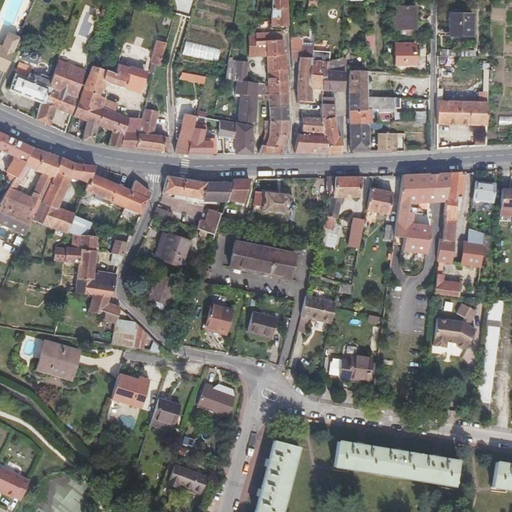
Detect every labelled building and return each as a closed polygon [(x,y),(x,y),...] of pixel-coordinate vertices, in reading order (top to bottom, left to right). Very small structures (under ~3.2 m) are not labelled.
[(285,0),(271,0),(270,25),(281,24),(286,24),(285,0)] [(394,7),(394,27),(413,28),(413,7),(394,7)] [(449,13),(449,36),(472,36),(473,14),(449,13)] [(270,40),(267,40),(265,41),(266,55),(283,55),(281,32),(270,31),(270,40)] [(0,70),(3,72),(12,51),(17,38),(6,34),(2,43),(0,43),(0,70)] [(374,35),(366,35),(366,50),(374,50),(374,35)] [(266,57),(266,55),(265,41),(256,41),(256,37),(249,37),(249,56),(256,56),(256,57),(266,57)] [(291,59),(299,59),(299,57),(301,57),(301,46),(301,42),(297,42),(297,39),(290,38),(291,59)] [(149,72),(152,73),(155,65),(159,66),(165,43),(157,40),(153,51),(149,72)] [(218,62),(221,47),(186,40),(183,55),(218,62)] [(395,44),(395,64),(413,65),(413,44),(395,44)] [(129,48),(122,46),(118,56),(125,58),(129,48)] [(299,57),(299,59),(298,69),(297,100),(311,102),(311,90),(312,60),(312,50),(313,46),(301,46),(301,57),(299,57)] [(25,48),(21,58),(35,63),(39,54),(25,48)] [(329,52),(312,50),(312,60),(326,62),(329,61),(329,52)] [(267,83),(264,84),(263,94),(287,94),(285,55),(283,55),(266,55),(266,57),(267,83)] [(345,59),(342,57),(329,61),(326,62),(324,71),(323,71),(322,90),(343,91),(345,68),(345,59)] [(247,62),(228,59),(225,78),(236,80),(245,81),(247,62)] [(84,70),(56,60),(50,78),(47,86),(41,103),(35,119),(49,126),(54,109),(70,114),(84,70)] [(311,90),(322,90),(323,71),(324,71),(326,62),(312,60),(311,90)] [(8,90),(41,103),(47,86),(50,78),(40,74),(39,78),(29,74),(31,67),(19,63),(8,90)] [(144,72),(116,63),(113,73),(100,69),(91,66),(82,90),(99,94),(99,96),(104,98),(105,93),(100,91),(103,80),(107,83),(124,88),(126,80),(141,84),(144,72)] [(367,80),(367,72),(367,71),(348,70),(348,111),(367,110),(367,97),(372,97),(372,80),(367,80)] [(205,82),(206,75),(181,73),(181,81),(205,82)] [(256,110),(257,83),(254,82),(245,81),(236,80),(234,94),(239,95),(236,121),(247,122),(254,122),(256,110)] [(459,89),(436,89),(436,100),(459,100),(459,89)] [(87,121),(82,140),(92,142),(96,126),(97,125),(102,107),(105,99),(104,98),(99,96),(99,94),(82,90),(72,116),(87,121)] [(477,92),(477,101),(487,101),(487,92),(477,92)] [(267,101),(268,107),(288,106),(287,99),(287,94),(263,94),(263,101),(267,101)] [(322,97),(321,117),(333,117),(333,116),(335,98),(322,97)] [(371,109),(393,109),(400,109),(400,108),(398,108),(399,99),(394,97),(393,97),(372,97),(367,97),(367,110),(348,111),(348,124),(366,123),(368,123),(368,116),(371,116),(371,109)] [(117,104),(105,99),(102,107),(114,112),(117,104)] [(478,126),(486,126),(487,101),(477,101),(459,100),(436,100),(436,123),(436,124),(478,126)] [(288,121),(288,106),(268,107),(268,112),(269,121),(288,121)] [(111,131),(106,145),(119,148),(128,118),(114,112),(102,107),(97,125),(111,131)] [(158,112),(144,109),(142,118),(135,148),(152,150),(161,152),(162,152),(167,152),(169,137),(164,136),(152,135),(158,112)] [(206,130),(209,118),(196,116),(193,127),(192,128),(205,130),(206,130)] [(321,117),(302,117),(302,131),(306,132),(323,132),(321,117)] [(321,117),(323,132),(326,133),(337,133),(335,127),(333,117),(321,117)] [(142,118),(128,118),(119,148),(120,148),(124,148),(134,149),(135,148),(142,118)] [(223,153),(223,154),(233,154),(234,123),(232,123),(231,123),(219,120),(217,137),(223,137),(223,148),(223,153)] [(268,130),(265,129),(264,134),(263,141),(262,145),(283,147),(284,139),(287,135),(288,121),(269,121),(268,130)] [(234,123),(233,154),(235,154),(252,154),(251,128),(234,123)] [(368,151),(368,123),(366,123),(348,124),(349,140),(348,140),(348,152),(368,152),(368,151)] [(181,124),(174,153),(183,154),(186,155),(192,128),(193,127),(181,124)] [(211,154),(211,152),(210,143),(210,141),(202,141),(205,130),(192,128),(186,155),(187,155),(210,154),(211,154)] [(5,172),(15,176),(17,173),(32,147),(25,144),(10,138),(0,132),(0,149),(12,156),(10,158),(12,159),(11,162),(5,172)] [(297,134),(294,153),(307,153),(308,154),(312,154),(326,154),(326,133),(323,132),(306,132),(306,135),(297,134)] [(340,155),(340,152),(341,137),(338,137),(337,133),(326,133),(326,154),(327,154),(334,154),(340,155)] [(378,133),(378,151),(396,150),(396,133),(378,133)] [(475,137),(475,146),(485,145),(485,136),(475,137)] [(213,143),(210,143),(211,152),(215,152),(223,153),(223,148),(213,148),(213,143)] [(272,153),(281,153),(283,147),(262,145),(258,153),(262,153),(272,153)] [(8,189),(13,191),(28,168),(41,173),(45,174),(52,155),(40,150),(36,149),(32,147),(17,173),(15,176),(12,181),(10,185),(8,189)] [(41,173),(34,188),(45,193),(45,192),(52,176),(59,157),(55,156),(52,155),(45,174),(41,173)] [(78,179),(87,183),(91,173),(94,167),(83,164),(77,164),(72,163),(59,157),(52,176),(45,192),(45,193),(34,213),(31,219),(65,233),(72,216),(75,210),(59,204),(71,178),(78,179)] [(87,183),(84,190),(94,195),(103,198),(123,207),(130,190),(91,173),(87,183)] [(427,202),(440,202),(439,173),(428,174),(426,174),(427,202)] [(440,202),(445,201),(448,173),(442,173),(439,173),(440,202)] [(460,198),(463,173),(462,173),(448,173),(445,201),(443,219),(453,220),(456,198),(460,198)] [(427,202),(426,174),(417,174),(413,175),(401,175),(394,226),(392,236),(402,238),(399,255),(423,259),(428,226),(408,223),(408,220),(410,220),(411,212),(406,211),(407,203),(427,202)] [(201,201),(225,202),(226,200),(232,182),(206,182),(203,181),(167,175),(166,175),(164,185),(162,193),(201,199),(201,201)] [(359,197),(360,176),(354,176),(334,177),(333,190),(332,195),(330,196),(325,216),(322,228),(332,230),(335,218),(336,219),(342,198),(359,197)] [(325,189),(333,190),(334,177),(326,177),(325,189)] [(241,202),(248,178),(247,178),(233,178),(232,182),(226,200),(241,202)] [(149,192),(134,180),(130,190),(123,207),(140,214),(142,209),(146,199),(149,192)] [(495,184),(473,181),(471,200),(493,202),(495,184)] [(392,192),(369,187),(365,210),(376,213),(387,215),(392,192)] [(34,188),(29,198),(22,214),(7,208),(0,221),(0,222),(24,234),(25,232),(31,219),(34,213),(45,193),(34,188)] [(29,198),(13,191),(8,189),(0,201),(0,221),(7,208),(22,214),(29,198)] [(511,207),(511,189),(509,190),(501,189),(500,207),(511,207)] [(255,191),(253,205),(261,206),(261,211),(287,214),(288,208),(291,208),(293,207),(293,205),(293,203),(292,202),(291,201),(289,201),(290,195),(264,192),(255,191)] [(140,214),(123,207),(113,229),(130,235),(133,229),(137,220),(139,216),(140,214)] [(163,210),(156,208),(152,214),(154,215),(169,220),(172,213),(163,210)] [(199,219),(196,229),(212,234),(220,213),(208,209),(204,220),(199,219)] [(374,222),(376,213),(365,210),(365,212),(363,220),(374,222)] [(65,234),(78,240),(79,235),(86,236),(90,222),(80,219),(72,216),(65,233),(65,234)] [(347,245),(358,247),(363,220),(352,218),(347,245)] [(451,241),(453,220),(443,219),(442,229),(441,240),(451,241)] [(384,239),(392,240),(392,236),(394,226),(386,224),(384,239)] [(467,229),(465,249),(480,250),(481,245),(481,243),(482,235),(482,233),(467,229)] [(153,256),(159,258),(167,234),(162,232),(159,240),(158,240),(153,256)] [(189,241),(167,234),(159,258),(180,265),(189,241)] [(96,237),(86,236),(79,235),(78,240),(71,240),(71,248),(64,247),(65,248),(54,247),(52,261),(77,263),(79,249),(95,251),(96,237)] [(113,244),(110,253),(111,253),(112,253),(122,256),(124,249),(127,243),(114,239),(113,244)] [(442,262),(448,263),(451,241),(441,240),(440,240),(437,261),(442,262)] [(235,241),(229,267),(289,279),(294,254),(235,241)] [(105,242),(102,253),(110,253),(113,244),(105,242)] [(116,319),(120,307),(107,303),(108,296),(110,296),(112,288),(92,284),(93,273),(95,252),(95,251),(79,249),(77,263),(76,274),(63,273),(62,286),(74,287),(73,292),(93,295),(87,311),(103,314),(101,319),(113,323),(115,323),(116,319)] [(463,265),(479,267),(480,250),(465,249),(463,265)] [(111,264),(118,266),(122,256),(112,253),(111,253),(111,264)] [(154,301),(163,304),(168,306),(179,274),(159,267),(157,274),(155,273),(146,298),(154,301)] [(114,277),(93,273),(92,284),(112,288),(112,287),(113,283),(114,277)] [(443,274),(440,274),(435,273),(432,293),(457,296),(458,282),(442,280),(443,274)] [(351,285),(339,284),(337,292),(349,294),(351,285)] [(305,295),(299,317),(296,331),(306,333),(310,319),(329,323),(334,305),(334,303),(335,302),(305,295)] [(487,416),(502,300),(501,300),(495,300),(487,299),(473,414),(487,416)] [(161,310),(163,304),(154,301),(152,306),(161,310)] [(211,304),(203,329),(224,334),(231,310),(211,304)] [(461,304),(455,314),(462,318),(469,322),(475,312),(461,304)] [(251,311),(246,332),(270,339),(276,318),(251,311)] [(143,348),(145,332),(135,322),(134,321),(116,319),(115,323),(113,323),(111,343),(143,348)] [(460,322),(435,319),(431,346),(444,347),(444,342),(454,343),(455,347),(460,350),(463,349),(474,330),(466,326),(460,322)] [(78,351),(45,341),(36,369),(69,379),(78,351)] [(331,377),(339,378),(366,381),(369,359),(349,356),(349,360),(341,359),(331,357),(331,360),(330,359),(326,362),(327,363),(326,373),(324,373),(324,377),(331,378),(331,377)] [(109,398),(138,409),(148,380),(137,376),(136,379),(117,372),(109,398)] [(234,396),(232,395),(212,388),(215,386),(205,382),(196,405),(226,416),(234,396)] [(217,383),(215,386),(212,388),(232,395),(231,388),(217,383)] [(149,424),(163,429),(165,422),(174,425),(180,405),(157,398),(149,424)] [(171,432),(174,425),(165,422),(163,429),(171,432)] [(273,440),(253,511),(280,511),(298,447),(273,440)] [(458,460),(336,440),(332,466),(454,486),(458,460)] [(511,463),(495,461),(491,487),(511,490),(511,463)] [(174,464),(166,484),(176,488),(178,485),(191,489),(190,491),(200,495),(207,476),(174,464)] [(0,467),(0,489),(4,492),(4,493),(12,498),(13,497),(20,500),(29,482),(1,467),(0,467)]
